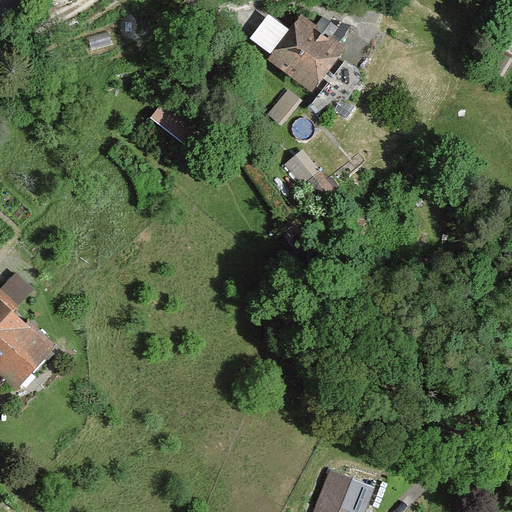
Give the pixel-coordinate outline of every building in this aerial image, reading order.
[(296,31),(270,12),(259,27),(249,41),(312,99),(337,67),(351,29),(309,14),(296,31)] [(158,120),(194,147),(205,132),(169,106),(158,120)] [(304,149),(286,164),(322,206),(340,191),(304,149)] [(0,294),(0,369),(15,385),(55,343),(0,294)] [(372,511),(381,491),(332,472),(317,511),(372,511)]
